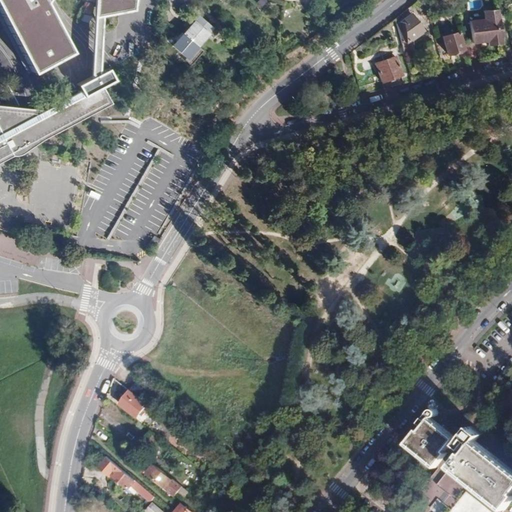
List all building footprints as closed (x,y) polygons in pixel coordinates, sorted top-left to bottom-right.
[(0,0),(0,11),(5,20),(29,67),(31,70),(52,58),(54,61),(61,58),(60,56),(69,51),(47,5),(44,0),(0,0)] [(99,0),(99,15),(108,13),(140,6),(140,0),(99,0)] [(502,44),(497,10),(483,12),(484,20),(468,22),(471,44),(481,42),(481,40),(487,39),(487,42),(488,46),(502,44)] [(108,13),(99,15),(92,77),(100,72),(108,13)] [(410,13),(394,24),(403,55),(413,51),(412,43),(420,32),(410,13)] [(207,33),(192,21),(181,33),(195,46),(207,33)] [(195,46),(181,33),(170,45),(185,58),(195,46)] [(458,33),(440,38),(444,58),(464,53),(458,33)] [(397,57),(374,64),(379,82),(402,75),(397,57)] [(438,62),(432,64),(435,76),(441,74),(438,62)] [(82,82),(84,87),(87,85),(90,89),(100,84),(110,102),(116,99),(108,83),(120,77),(114,65),(104,70),(100,72),(95,75),(92,77),(82,82)] [(0,158),(28,144),(33,142),(110,102),(100,84),(90,89),(87,85),(84,87),(41,109),(0,104),(0,158)] [(160,240),(155,237),(150,244),(155,248),(160,240)] [(138,387),(134,392),(142,398),(145,393),(138,387)] [(131,391),(121,405),(138,418),(140,415),(143,417),(146,413),(151,406),(131,391)] [(151,406),(146,413),(158,422),(163,415),(151,406)] [(419,430),(417,428),(406,442),(434,465),(445,452),(443,450),(455,436),(430,416),(419,430)] [(112,438),(108,443),(118,451),(122,446),(112,438)] [(462,451),(451,465),(504,508),(511,497),(511,468),(476,439),(464,453),(462,451)] [(136,481),(106,456),(99,466),(111,476),(112,475),(129,489),(136,481)] [(155,465),(149,474),(166,488),(166,487),(172,479),(155,465)] [(182,487),(172,479),(166,487),(176,495),(177,493),(182,487)] [(129,489),(136,494),(133,497),(144,505),(148,500),(151,502),(156,497),(136,481),(129,489)] [(188,492),(182,487),(177,493),(183,498),(188,492)] [(443,511),(447,507),(436,497),(428,506),(430,507),(435,511),(443,511)] [(191,511),(181,503),(174,511),(191,511)]
